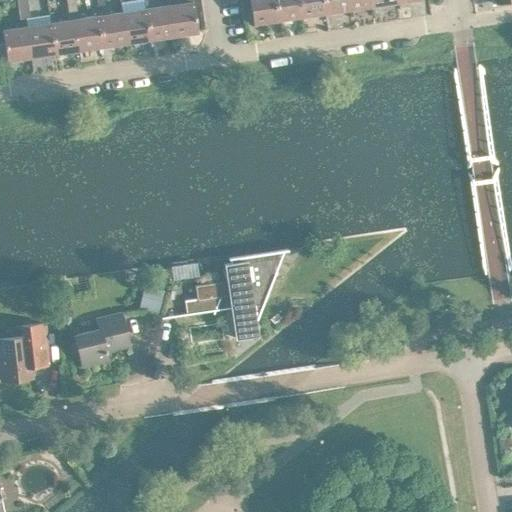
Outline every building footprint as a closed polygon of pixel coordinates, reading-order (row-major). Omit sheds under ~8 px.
[(76,0),(67,0),(68,9),(77,7),(76,0)] [(169,0),(169,1),(173,32),(198,28),(193,0),(169,0)] [(278,17),(275,0),(250,0),(253,20),(278,17)] [(299,0),(275,0),(278,17),(302,13),(299,0)] [(323,0),(299,0),(302,13),(325,10),(323,0)] [(348,0),(323,0),(325,10),(349,6),(348,0)] [(169,1),(145,5),(150,36),(173,32),(169,1)] [(28,2),(19,3),(21,16),(29,14),(28,2)] [(145,5),(121,9),(126,39),(150,36),(145,5)] [(121,9),(98,12),(102,43),(126,39),(121,9)] [(98,12),(74,16),(78,46),(102,43),(98,12)] [(74,16),(50,19),(55,50),(78,46),(74,16)] [(50,19),(26,23),(31,53),(55,50),(50,19)] [(31,53),(26,23),(2,26),(7,57),(31,53)] [(258,331),(255,314),(281,248),(281,247),(228,255),(229,256),(230,256),(230,260),(224,261),(227,279),(197,283),(198,295),(184,297),(186,311),(215,307),(221,292),(229,291),(235,335),(258,331)] [(150,283),(143,305),(159,309),(166,288),(150,283)] [(75,331),(82,363),(108,357),(106,348),(117,345),(115,338),(127,335),(121,309),(96,315),(99,325),(75,331)] [(0,360),(2,378),(9,377),(11,378),(14,378),(17,378),(20,378),(22,377),(25,375),(31,375),(30,364),(46,362),(41,319),(24,321),(25,332),(0,335),(0,360)] [(511,443),(510,433),(498,435),(500,451),(511,448),(511,443)]
